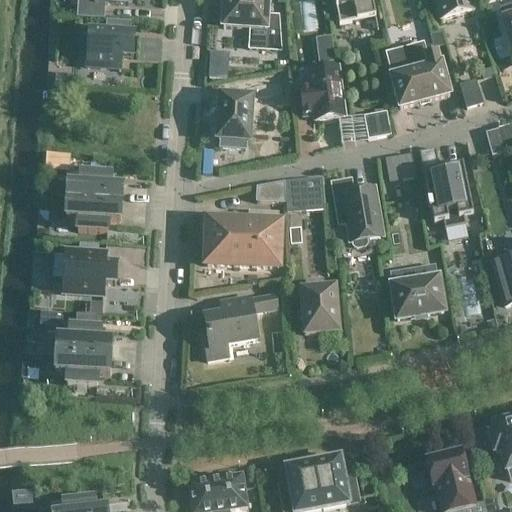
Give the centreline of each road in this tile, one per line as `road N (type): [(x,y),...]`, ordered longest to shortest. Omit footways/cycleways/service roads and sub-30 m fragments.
road 1 (residential): [(173,190),(319,166),(511,114)]
road 2 (residential): [(173,190),(155,443),(160,511)]
road 3 (residential): [(186,0),(173,190)]
